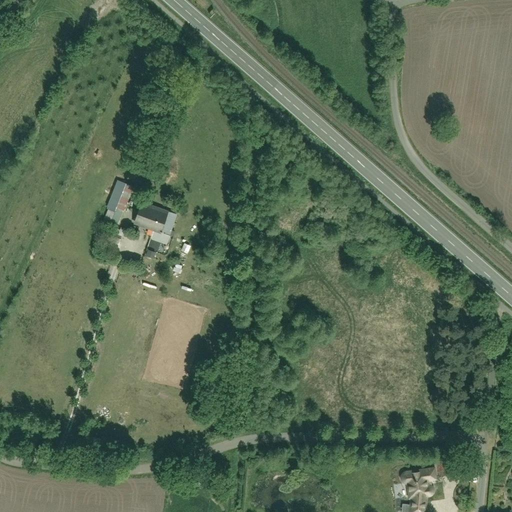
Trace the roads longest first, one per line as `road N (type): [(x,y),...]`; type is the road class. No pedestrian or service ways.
road 1 (residential): [(483,453),(452,435),(355,435),(124,463),(0,458)]
road 2 (primary): [(172,0),(511,298)]
road 3 (unclassified): [(382,0),(389,99),(402,141),(422,173),(511,251)]
road 4 (track): [(51,464),(125,241)]
